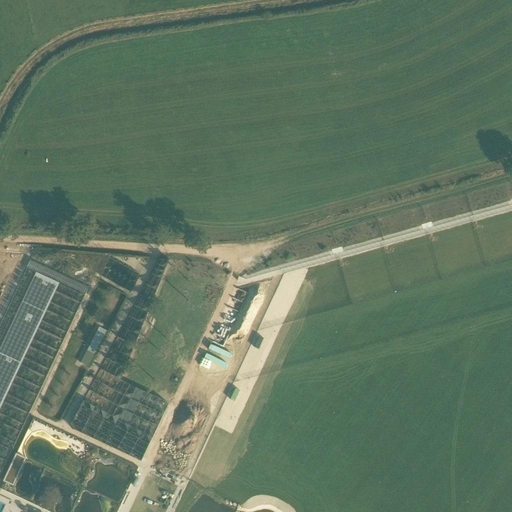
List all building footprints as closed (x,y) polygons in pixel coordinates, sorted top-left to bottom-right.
[(421,224),(423,230),(433,227),(432,222),(427,223),(421,224)] [(332,250),(333,255),(343,252),(342,247),(337,248),(332,250)] [(0,410),(4,402),(8,395),(13,384),(16,376),(21,365),(25,358),(30,347),(33,340),(39,328),(42,321),(47,310),(51,302),(56,291),(59,285),(85,297),(89,288),(59,274),(31,261),(26,269),(35,274),(34,277),(32,280),(31,283),(30,286),(28,289),(26,294),(24,297),(23,300),(21,305),(19,307),(18,310),(16,315),(14,318),(13,321),(11,326),(9,329),(8,332),(5,337),(4,340),(3,343),(0,348),(0,410)] [(88,367),(107,332),(99,327),(90,345),(80,363),(86,366),(88,367)] [(16,455),(4,481),(13,485),(25,459),(16,455)]
